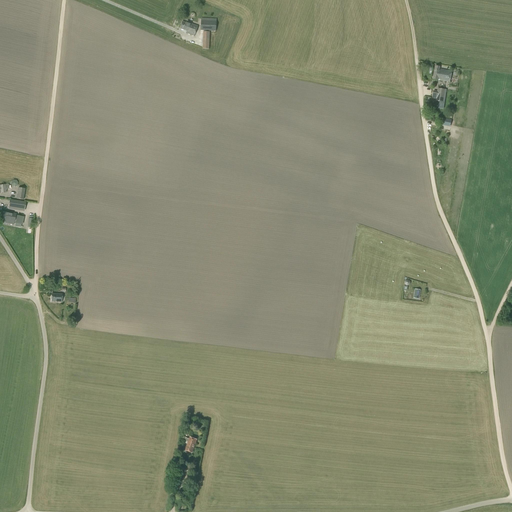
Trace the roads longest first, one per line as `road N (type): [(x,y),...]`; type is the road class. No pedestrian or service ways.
road 1 (track): [(511,489),(477,303),(435,188),(405,0)]
road 2 (unclassified): [(34,293),(62,0)]
road 3 (unclassified): [(36,299),(45,368),(27,511)]
